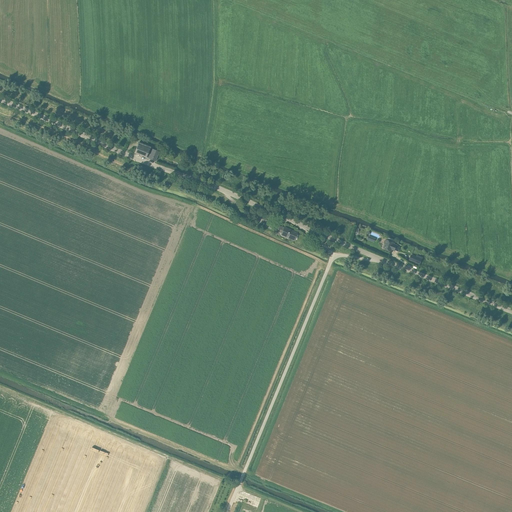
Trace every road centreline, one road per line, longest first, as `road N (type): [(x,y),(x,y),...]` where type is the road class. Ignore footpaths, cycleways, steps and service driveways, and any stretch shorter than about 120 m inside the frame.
road 1 (track): [(342,511),(0,372)]
road 2 (tertiary): [(0,99),(301,225)]
road 3 (track): [(0,386),(301,511)]
road 4 (unclassified): [(227,511),(333,254)]
road 5 (track): [(0,125),(197,206)]
road 6 (track): [(333,254),(511,325)]
road 7 (tertiary): [(382,261),(511,311)]
road 8 (track): [(0,112),(117,163)]
